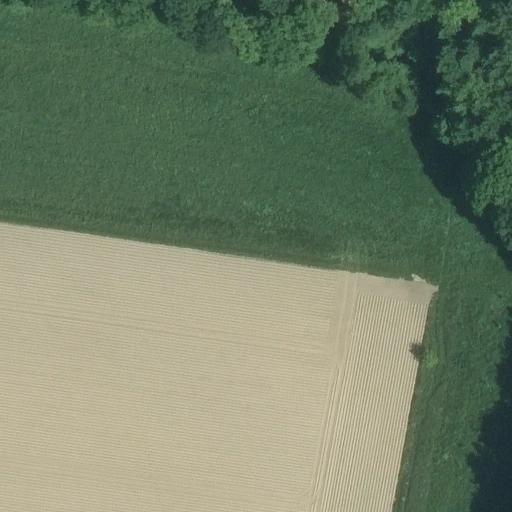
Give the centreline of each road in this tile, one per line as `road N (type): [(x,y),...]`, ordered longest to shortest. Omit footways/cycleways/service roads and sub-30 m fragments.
road 1 (track): [(62,0),(381,64),(482,143)]
road 2 (track): [(411,0),(482,143)]
